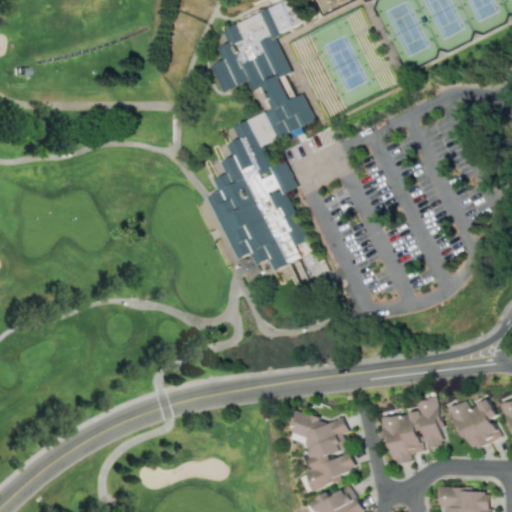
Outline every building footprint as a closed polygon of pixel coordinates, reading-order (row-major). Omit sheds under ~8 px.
[(210,194),(239,260),(254,253),(263,272),(270,272),(302,258),(296,245),(295,246),(295,162),(271,162),(264,144),(316,121),(304,93),(290,99),(282,79),(291,71),(276,36),(306,22),(296,0),(288,0),(221,30),(225,38),(213,70),(223,93),(242,84),(261,91),(270,110),(233,126),(239,139),(228,144),(233,157),(222,162),(229,177),(210,194)] [(383,417),(392,465),(412,461),(411,453),(426,450),(426,449),(445,445),(441,427),(444,427),(438,396),(417,400),(419,410),(383,417)] [(502,438),(494,417),(498,415),(491,399),(471,406),(469,400),(449,407),(461,438),(467,435),(473,449),(502,438)] [(511,401),(503,404),(511,427),(511,401)] [(313,491),(341,480),(342,474),(352,470),(354,461),(351,452),(333,458),(330,457),(331,454),(348,448),(342,433),(349,430),(343,416),(334,420),(296,412),(290,438),(304,441),(314,468),(306,471),(313,491)] [(365,511),(350,485),(331,495),(329,491),(312,501),(317,511),(365,511)] [(490,511),(491,489),(441,489),(440,511),(490,511)]
